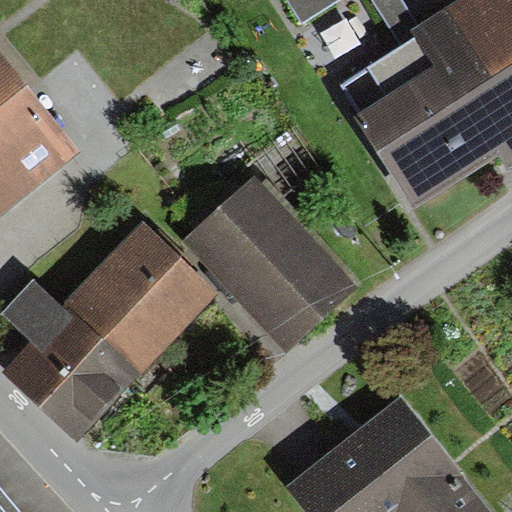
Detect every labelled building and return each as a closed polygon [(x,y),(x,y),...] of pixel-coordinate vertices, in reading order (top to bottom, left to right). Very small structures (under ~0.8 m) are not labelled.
[(287,0),(301,22),(337,0),(370,0),(404,53),(427,39),(402,0),(287,0)] [(346,87),(414,203),(511,145),(511,0),(494,0),(427,39),(404,53),(346,87)] [(0,62),(0,222),(79,159),(0,62)] [(358,297),(261,193),(202,248),(299,351),(358,297)] [(15,378),(81,442),(219,301),(153,237),(15,378)] [(477,511),(400,417),(302,497),(315,511),(477,511)] [(0,511),(19,511),(3,493),(0,495),(0,511)]
